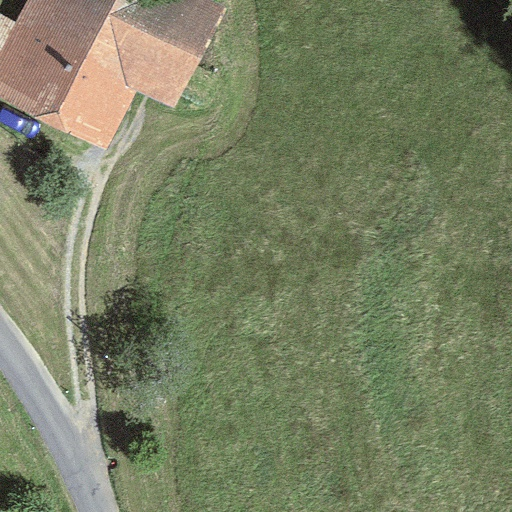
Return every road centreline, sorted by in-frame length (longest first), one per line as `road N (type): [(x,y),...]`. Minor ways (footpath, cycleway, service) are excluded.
road 1 (track): [(83,467),(75,278),(86,209),(116,143)]
road 2 (unclassified): [(0,334),(61,426),(99,511)]
